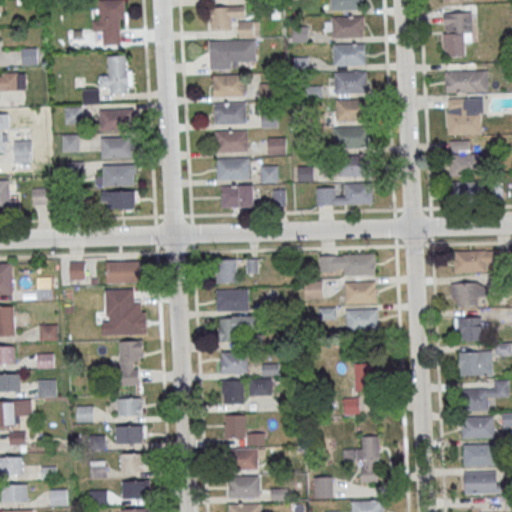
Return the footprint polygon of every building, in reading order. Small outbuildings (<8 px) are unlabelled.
[(103,43),(123,43),(122,0),(99,0),(100,20),(92,20),(93,31),(103,31),(103,43)] [(361,0),(329,0),(330,9),(362,9),(361,0)] [(231,30),(231,17),(245,17),(245,6),(209,6),(209,30),(231,30)] [(465,40),(472,40),(472,12),(443,12),(443,56),(465,56),(465,40)] [(326,37),(363,37),(363,16),(326,16),(326,37)] [(259,36),(259,21),(239,21),(239,37),(259,36)] [(306,40),(306,27),(294,27),(294,40),(306,40)] [(209,40),(255,39),(255,60),(230,61),(231,68),(210,68),(209,40)] [(333,44),(365,43),(365,65),(334,65),(333,44)] [(22,65),(37,64),(37,47),(22,47),(22,65)] [(109,74),(100,74),(100,87),(108,87),(108,93),(131,92),(130,55),(109,55),(109,74)] [(0,89),(22,89),(23,70),(0,69),(0,89)] [(445,70),(487,69),(488,90),(446,92),(445,70)] [(334,71),(366,70),(366,92),(334,93),(334,71)] [(213,75),(245,74),(245,95),(213,96),(213,75)] [(272,97),(272,84),(260,84),(260,97),(272,97)] [(83,102),(98,103),(98,89),(83,89),(83,102)] [(336,98),(368,98),(368,119),(336,120),(336,98)] [(214,102),(246,101),(246,123),(214,124),(214,102)] [(66,122),(80,122),(80,107),(66,107),(66,122)] [(100,128),(132,128),(132,109),(100,109),(100,128)] [(447,112),(479,111),(479,133),(447,133),(447,112)] [(0,113),(0,154),(3,155),(3,131),(9,131),(9,114),(0,113)] [(332,127),(364,126),(365,148),(333,148),(332,127)] [(215,130),(247,129),(247,150),(215,151),(215,130)] [(78,134),(63,134),(63,150),(78,150),(78,134)] [(101,137),(133,137),(134,156),(102,157),(101,137)] [(286,138),(268,138),(268,153),(286,153),(286,138)] [(33,140),(14,140),(14,162),(33,162),(33,140)] [(450,140),(450,175),(481,175),(481,152),(470,152),(470,140),(450,140)] [(366,175),(366,155),(338,155),(338,175),(366,175)] [(217,157),(248,156),(249,178),(217,179),(217,157)] [(102,164),(134,163),(134,185),(102,186),(102,164)] [(261,165),(261,181),(278,181),(278,165),(261,165)] [(297,181),(313,181),(313,166),(297,166),(297,181)] [(0,211),(17,211),(17,197),(9,197),(9,180),(0,179),(0,211)] [(483,196),(483,180),(451,180),(451,196),(483,196)] [(317,205),(373,204),(372,182),(343,183),(343,194),(336,194),(336,186),(317,186),(317,205)] [(253,185),(221,185),(221,207),(253,207),(253,185)] [(34,204),(51,204),(51,188),(34,188),(34,204)] [(273,188),(273,205),(286,205),(286,188),(273,188)] [(138,207),(138,190),(102,190),(102,207),(138,207)] [(493,250),(454,251),(454,271),(493,271),(493,250)] [(342,254),(374,253),(375,272),(343,273),(342,254)] [(215,259),(215,282),(237,282),(237,259),(215,259)] [(69,279),(85,279),(85,261),(69,261),(69,279)] [(106,261),(106,282),(139,282),(139,261),(106,261)] [(13,263),(0,263),(0,293),(12,293),(13,263)] [(344,281),(376,280),(376,301),(345,302),(344,281)] [(322,281),(305,281),(305,298),(322,298),(322,281)] [(478,295),(486,295),(486,283),(451,283),(451,306),(478,306),(478,295)] [(114,288),(114,333),(143,332),(143,312),(135,312),(135,287),(114,288)] [(217,288),(217,309),(248,309),(248,288),(217,288)] [(0,335),(15,335),(15,306),(0,305),(0,335)] [(345,308),(377,308),(378,329),(346,329),(345,308)] [(261,316),(219,316),(219,341),(242,341),(242,329),(261,329),(261,316)] [(481,340),(481,317),(456,317),(456,340),(481,340)] [(58,323),(39,323),(39,340),(58,340),(58,323)] [(142,340),(120,340),(120,384),(142,384),(142,340)] [(511,354),(511,343),(497,343),(497,354),(511,354)] [(0,363),(15,364),(15,346),(0,345),(0,363)] [(248,373),(248,351),(221,351),(221,373),(248,373)] [(459,375),(492,375),(492,351),(459,351),(459,375)] [(37,352),(37,367),(54,367),(54,352),(37,352)] [(376,363),(354,363),(354,390),(376,390),(376,363)] [(278,364),(262,364),(262,377),(249,377),(249,394),(272,394),(272,375),(278,375),(278,364)] [(0,391),(20,391),(20,373),(0,373),(0,391)] [(57,396),(57,378),(37,378),(37,396),(57,396)] [(243,379),(222,379),(222,403),(243,403),(243,379)] [(489,409),(489,397),(509,397),(509,386),(461,386),(461,409),(489,409)] [(142,414),(142,397),(118,397),(118,414),(142,414)] [(0,424),(22,425),(22,415),(32,415),(32,400),(0,400),(0,424)] [(93,405),(77,405),(77,421),(93,421),(93,405)] [(224,437),(245,437),(245,414),(224,414),(224,437)] [(511,426),(511,414),(503,414),(503,426),(511,426)] [(494,437),(494,416),(462,416),(462,437),(494,437)] [(116,425),(116,442),(143,442),(143,425),(116,425)] [(9,431),(9,444),(26,444),(26,431),(9,431)] [(379,482),(380,436),(362,436),(362,449),(344,449),(343,461),(362,461),(362,482),(379,482)] [(463,465),(495,465),(495,443),(463,443),(463,465)] [(258,469),(258,448),(228,448),(228,469),(258,469)] [(146,470),(146,453),(121,453),(121,470),(146,470)] [(0,473),(23,473),(23,456),(0,456),(0,473)] [(106,477),(106,463),(91,463),(91,477),(106,477)] [(497,471),(464,471),(464,492),(497,492),(497,471)] [(259,497),(259,476),(229,476),(229,497),(259,497)] [(315,477),(315,497),(332,497),(332,477),(315,477)] [(149,480),(122,480),(122,497),(149,497),(149,480)] [(1,501),(28,501),(28,483),(1,484),(1,501)] [(50,489),(50,505),(67,505),(67,489),(50,489)] [(107,504),(107,490),(90,490),(90,505),(107,504)] [(351,511),(351,500),(383,499),(383,511),(351,511)] [(260,511),(261,503),(228,503),(228,511),(260,511)]
